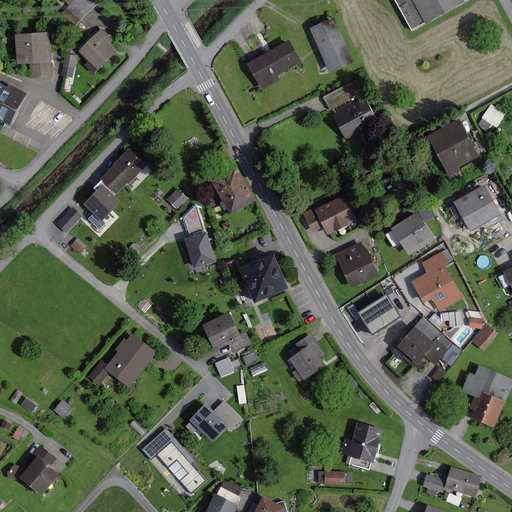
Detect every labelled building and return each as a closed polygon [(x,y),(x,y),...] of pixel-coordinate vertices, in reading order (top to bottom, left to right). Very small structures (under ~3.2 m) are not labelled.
[(79,26),(104,0),(79,0),(66,13),(79,26)] [(398,0),(414,28),(465,0),(398,0)] [(335,19),(314,29),(333,71),(354,62),(335,19)] [(115,38),(108,31),(87,52),(105,69),(122,52),(111,42),(115,38)] [(25,63),(38,62),(39,76),(56,75),(55,61),(57,61),(55,34),(23,36),(25,63)] [(256,61),(251,64),(265,88),(281,79),(278,74),(301,61),(290,41),(256,61)] [(69,53),(64,75),(76,77),(80,55),(69,53)] [(329,102),(333,108),(364,91),(357,80),(326,97),(329,102)] [(16,88),(15,92),(0,83),(0,114),(16,123),(23,109),(29,98),(30,96),(16,88)] [(33,114),(39,103),(29,98),(23,109),(33,114)] [(379,121),(366,98),(337,114),(350,137),(379,121)] [(492,100),(480,120),(490,126),(493,120),(499,124),(507,110),(492,100)] [(479,154),(460,118),(432,133),(450,169),(479,154)] [(118,192),(129,180),(130,181),(146,165),(130,150),(103,179),(107,182),(118,192)] [(233,212),(256,198),(237,166),(214,180),(233,212)] [(104,219),(120,202),(115,196),(118,192),(107,182),(87,203),(104,219)] [(502,215),(485,186),(456,202),(473,231),(502,215)] [(181,188),(170,199),(180,209),(191,198),(181,188)] [(321,206),(307,213),(315,230),(329,223),(334,231),(357,218),(345,196),(322,208),(321,206)] [(60,224),(70,233),(86,216),(76,207),(60,224)] [(435,238),(419,212),(395,228),(411,253),(435,238)] [(209,234),(191,240),(200,266),(218,260),(209,234)] [(379,273),(363,242),(339,253),(355,285),(379,273)] [(451,264),(444,253),(426,263),(431,272),(416,281),(427,300),(434,295),(442,309),(464,297),(446,267),(451,264)] [(274,255),(242,269),(256,300),(288,286),(274,255)] [(388,293),(359,312),(373,334),(402,314),(388,293)] [(473,322),(486,321),(485,311),(472,312),(473,322)] [(230,314),(205,326),(216,349),(231,341),(234,347),(236,351),(252,343),(247,333),(241,335),(230,314)] [(404,359),(406,356),(416,365),(426,354),(437,363),(454,343),(426,318),(396,352),(404,359)] [(475,340),(488,350),(502,333),(490,322),(475,340)] [(104,362),(93,376),(102,383),(111,371),(131,386),(157,352),(134,334),(109,366),(104,362)] [(304,351),(292,359),(306,379),(326,365),(320,357),(325,354),(312,335),(299,344),(304,351)] [(245,353),(249,362),(262,356),(258,347),(245,353)] [(217,359),(222,373),(237,367),(231,353),(217,359)] [(255,372),(268,366),(265,358),(251,364),(255,372)] [(472,374),(465,390),(470,392),(478,395),(473,407),(478,410),(475,416),(496,425),(511,387),(511,378),(482,366),(477,376),(472,374)] [(56,406),(66,415),(75,405),(65,396),(56,406)] [(226,400),(215,411),(230,426),(228,427),(233,432),(245,419),(226,400)] [(214,443),(228,427),(230,426),(215,411),(207,404),(191,421),(214,443)] [(356,442),(348,440),(345,453),(355,455),(352,464),(372,469),(374,460),(382,430),(361,425),(356,442)] [(169,429),(145,450),(154,460),(160,456),(175,442),(195,465),(198,462),(178,439),(169,429)] [(195,465),(175,442),(160,456),(194,495),(209,481),(195,465)] [(31,461),(35,463),(29,470),(17,466),(11,473),(12,476),(23,478),(43,494),(59,474),(51,467),(58,459),(43,447),(31,461)] [(476,496),(482,477),(453,468),(448,487),(476,496)] [(346,473),(329,472),(329,483),(346,483),(346,473)] [(447,480),(430,475),(428,480),(427,485),(444,491),(447,480)] [(225,488),(220,497),(218,495),(209,511),(235,511),(243,497),(225,488)] [(284,511),(286,509),(265,498),(257,511),(284,511)]
